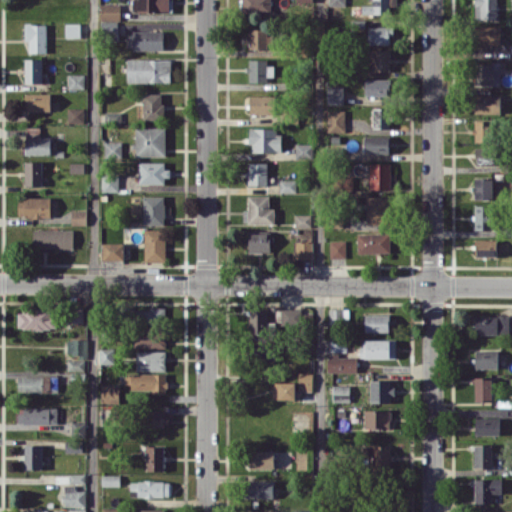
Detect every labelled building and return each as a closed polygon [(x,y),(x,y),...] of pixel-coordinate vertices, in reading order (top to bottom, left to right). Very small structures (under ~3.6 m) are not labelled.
[(169,0),(133,0),(133,11),(169,11),(169,0)] [(271,0),(242,0),(242,12),(272,11),(271,0)] [(397,5),(396,0),(372,0),(372,5),(362,5),(362,14),(390,13),(390,5),(397,5)] [(496,0),(474,0),(475,18),(497,18),(496,0)] [(100,20),(120,20),(120,4),(100,3),(100,20)] [(46,23),(25,24),(25,41),(28,41),(29,52),(47,52),(46,23)] [(81,36),(80,23),(65,23),(66,37),(81,36)] [(368,44),(390,44),(391,26),(368,25),(368,44)] [(501,44),(501,26),(476,25),(476,44),(501,44)] [(268,48),(268,28),(248,29),(248,48),(268,48)] [(163,49),(164,31),(127,31),(127,49),(163,49)] [(390,49),(371,49),(371,71),(390,70),(390,49)] [(24,83),(41,83),(42,58),(25,58),(24,83)] [(128,82),(171,82),(171,59),(128,58),(128,82)] [(267,59),(248,59),(248,81),(266,82),(267,76),(274,76),(274,65),(267,65),(267,59)] [(500,84),(500,62),(475,63),(475,84),(500,84)] [(68,88),(84,89),(85,74),(69,73),(68,88)] [(365,79),(365,95),(391,95),(391,78),(365,79)] [(343,85),(326,86),(327,103),(344,103),(343,85)] [(163,119),(163,92),(142,92),(142,120),(163,119)] [(50,93),(26,93),(26,110),(50,110),(50,93)] [(275,114),(276,95),(249,95),(249,113),(275,114)] [(500,95),(473,95),(474,113),(500,112),(500,95)] [(67,123),(84,122),(84,107),(67,108),(67,123)] [(372,107),(373,128),(393,128),(392,107),(372,107)] [(327,132),(345,132),(346,110),(328,109),(327,132)] [(120,111),(105,111),(104,122),(120,122),(120,111)] [(493,120),(474,120),(475,141),(493,141),(493,120)] [(166,156),(165,127),(136,127),(136,156),(166,156)] [(252,152),(279,152),(279,128),(248,128),(248,143),(252,143),(252,152)] [(364,153),(389,154),(389,136),(364,135),(364,153)] [(51,137),(26,136),(25,154),(50,154),(51,137)] [(122,157),(122,141),(104,142),(105,157),(122,157)] [(312,159),(312,143),(295,143),(295,158),(312,159)] [(474,148),(475,166),(495,165),(495,147),(474,148)] [(42,161),(24,161),(25,186),(42,185),(42,161)] [(164,161),(139,162),(139,183),(164,183),(164,176),(170,176),(170,168),(164,168),(164,161)] [(267,162),(248,162),(248,184),(267,184),(267,162)] [(369,163),(370,189),(391,189),(390,163),(369,163)] [(101,191),(118,191),(118,175),(101,175),(101,191)] [(492,199),(493,178),(475,177),(474,198),(492,199)] [(295,179),(279,179),(280,192),(296,191),(295,179)] [(143,224),(165,224),(164,195),(143,196),(143,224)] [(243,223),(273,223),(274,208),(269,208),(269,196),(248,195),(247,210),(243,210),(243,223)] [(390,196),(367,195),(366,223),(389,224),(390,196)] [(18,217),(50,217),(51,197),(18,196),(18,217)] [(475,230),(492,229),(491,204),(474,205),(475,230)] [(86,210),(71,210),(72,225),(86,224),(86,210)] [(311,214),(295,214),(294,226),(311,227),(311,214)] [(73,230),(33,229),(32,247),(73,248),(73,230)] [(166,229),(144,229),(144,261),(165,261),(166,229)] [(249,252),(270,252),(270,232),(248,233),(249,252)] [(390,252),(390,233),(357,234),(357,253),(390,252)] [(496,256),(496,239),(475,238),(475,255),(496,256)] [(346,257),(345,240),(329,240),(330,258),(346,257)] [(312,241),(295,242),(295,259),(312,258),(312,241)] [(103,243),(103,259),(124,259),(124,242),(103,243)] [(70,322),(84,322),(84,307),(70,307),(70,322)] [(165,307),(139,307),(139,324),(165,323),(165,307)] [(18,308),(18,328),(56,329),(56,309),(18,308)] [(301,308),(281,308),(281,324),(302,324),(301,308)] [(328,324),(349,324),(349,309),(329,308),(328,324)] [(249,335),(267,334),(267,309),(249,309),(249,335)] [(389,314),(365,314),(365,332),(389,331),(389,314)] [(509,316),(476,315),(475,333),(508,334),(509,316)] [(165,348),(165,329),(134,329),(133,347),(165,348)] [(68,339),(67,355),(87,356),(87,339),(68,339)] [(331,351),(346,351),(346,339),(331,339),(331,351)] [(395,358),(396,339),(361,339),(361,358),(395,358)] [(100,363),(116,363),(116,348),(100,348),(100,363)] [(166,351),(136,350),(136,370),(165,371),(166,351)] [(497,350),(475,350),(475,368),(498,368),(497,350)] [(274,351),(257,351),(256,361),(274,362),(274,351)] [(327,371),(357,372),(357,356),(327,355),(327,371)] [(71,382),(70,371),(58,371),(59,383),(71,382)] [(298,391),(312,391),(312,372),(298,372),(298,391)] [(166,391),(166,373),(131,373),(131,391),(166,391)] [(18,391),(59,392),(59,375),(18,375),(18,391)] [(475,401),(492,400),(491,376),(474,377),(475,401)] [(391,379),(370,379),(371,402),(392,402),(391,379)] [(295,381),(273,382),(273,399),(295,399),(295,381)] [(333,402),(350,401),(349,384),(333,385),(333,402)] [(119,386),(101,385),(101,402),(119,403),(119,386)] [(57,407),(20,407),(20,424),(57,423),(57,407)] [(390,428),(390,410),(365,409),(364,427),(390,428)] [(167,426),(167,410),(146,410),(146,426),(167,426)] [(499,417),(475,417),(475,434),(499,434),(499,417)] [(71,435),(85,436),(85,422),(72,422),(71,435)] [(66,452),(83,452),(83,440),(66,440),(66,452)] [(24,469),(42,469),(42,444),(25,444),(24,469)] [(475,468),(492,468),(492,444),(474,444),(475,468)] [(390,445),(367,445),(367,465),(390,465),(390,445)] [(163,470),(163,446),(146,446),(146,470),(163,470)] [(274,467),(275,450),(250,450),(250,467),(274,467)] [(85,474),(70,473),(69,482),(85,483),(85,474)] [(120,485),(120,474),(101,475),(102,486),(120,485)] [(501,493),(501,478),(474,478),(475,503),(492,503),(492,493),(501,493)] [(130,496),(171,497),(171,481),(130,480),(130,496)] [(245,498),(273,497),(273,480),(245,480),(245,498)] [(86,506),(86,490),(75,491),(75,485),(65,485),(65,506),(86,506)]
